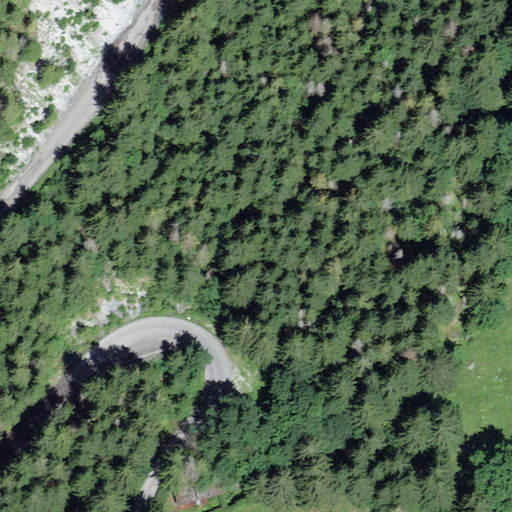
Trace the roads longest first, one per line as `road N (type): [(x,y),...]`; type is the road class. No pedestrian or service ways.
road 1 (track): [(135,511),(199,428),(212,354),(192,334),(158,326),(121,338),(64,374),(29,443),(0,464)]
road 2 (track): [(0,201),(40,160),(156,0)]
